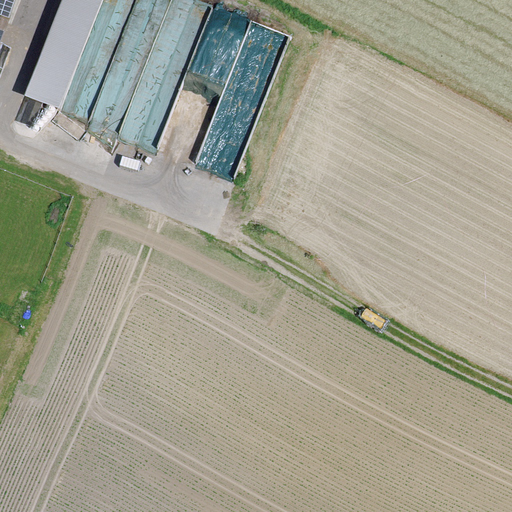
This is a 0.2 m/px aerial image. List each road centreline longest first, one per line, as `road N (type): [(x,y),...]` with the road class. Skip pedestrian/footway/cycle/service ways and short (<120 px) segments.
road 1 (track): [(202,217),(511,380)]
road 2 (residential): [(0,138),(202,217)]
